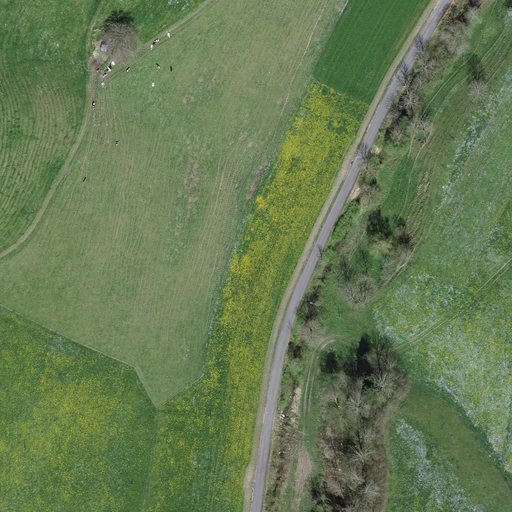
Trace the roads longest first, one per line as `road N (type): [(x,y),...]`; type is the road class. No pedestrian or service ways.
road 1 (unclassified): [(256,511),(291,311),(395,88),(448,0)]
road 2 (track): [(0,260),(35,230),(100,80),(216,0)]
